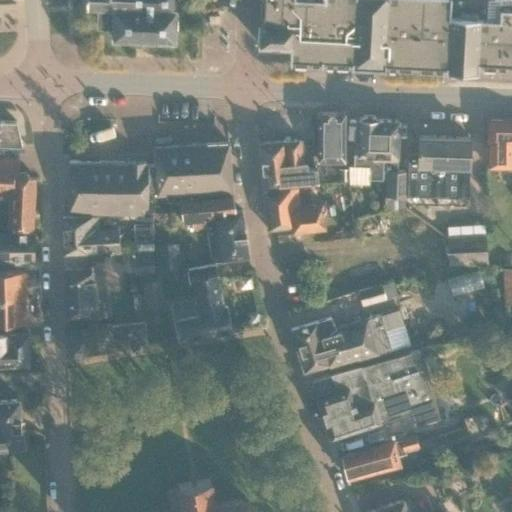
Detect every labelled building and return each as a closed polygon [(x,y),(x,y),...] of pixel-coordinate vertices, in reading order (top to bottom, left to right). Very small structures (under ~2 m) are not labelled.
[(83,0),(86,3),(86,4),(98,5),(97,24),(113,24),(113,36),(174,38),(175,0),(83,0)] [(511,0),(260,0),(258,41),(290,42),(289,58),(478,68),(478,62),(511,63),(511,0)] [(0,142),(23,143),(17,119),(1,119),(1,109),(0,109),(0,142)] [(318,160),(344,160),(344,112),(319,111),(318,160)] [(359,117),(358,152),(355,152),(355,163),(371,164),(370,176),(386,177),(385,194),(406,195),(407,168),(398,168),(398,160),(397,160),(398,118),(378,117),(371,112),(364,111),(359,117)] [(511,118),(489,118),(488,142),(490,142),(490,164),(511,164),(511,118)] [(408,151),(407,193),(438,194),(469,195),(469,177),(470,135),(419,134),(418,151),(408,151)] [(264,185),(318,181),(318,168),(308,168),(308,162),(303,162),(301,137),(260,140),(264,185)] [(156,162),(155,162),(153,193),(233,188),(229,141),(155,145),(156,162)] [(36,176),(30,176),(28,172),(20,172),(21,158),(0,156),(0,190),(11,191),(9,225),(34,225),(36,176)] [(137,216),(153,216),(153,193),(155,162),(70,159),(70,211),(119,211),(119,216),(137,216)] [(349,166),(340,166),(340,179),(349,179),(349,166)] [(292,229),(325,226),(322,201),(299,203),(297,185),(265,188),(269,226),(292,224),(292,229)] [(243,208),(236,209),(234,192),(182,199),(185,221),(193,220),(194,227),(208,225),(212,259),(249,254),(243,208)] [(65,250),(121,248),(120,224),(114,225),(114,219),(105,220),(104,216),(99,212),(63,214),(65,250)] [(153,216),(137,216),(137,241),(127,241),(127,248),(153,246),(153,216)] [(0,258),(35,259),(35,230),(0,230),(0,258)] [(487,260),(486,232),(448,235),(449,262),(487,260)] [(177,241),(157,242),(159,266),(179,264),(177,241)] [(136,272),(155,270),(153,248),(134,249),(136,272)] [(107,313),(105,259),(88,260),(88,266),(65,267),(66,315),(107,313)] [(199,296),(205,334),(232,328),(228,304),(224,305),(216,262),(188,267),(191,282),(196,281),(199,296)] [(511,265),(503,266),(504,282),(511,281),(511,265)] [(26,269),(0,269),(0,295),(26,295),(26,269)] [(167,304),(165,275),(147,277),(149,305),(167,304)] [(359,290),(363,304),(394,295),(389,280),(359,290)] [(133,292),(135,316),(143,315),(141,291),(133,292)] [(0,321),(27,321),(26,295),(0,295),(0,321)] [(181,338),(205,334),(199,296),(174,301),(181,338)] [(392,351),(408,348),(406,342),(413,340),(401,304),(354,319),(334,327),(330,314),(290,327),(304,370),(327,362),(329,366),(391,347),(392,351)] [(69,328),(72,352),(114,347),(113,336),(130,334),(131,342),(147,340),(145,319),(69,328)] [(29,329),(0,330),(0,362),(30,362),(29,329)] [(409,349),(408,348),(392,351),(393,354),(360,365),(359,361),(310,377),(329,437),(385,418),(384,415),(409,407),(415,425),(440,417),(417,347),(409,349)] [(0,445),(24,443),(20,396),(0,397),(0,445)] [(474,415),(477,425),(490,421),(487,411),(474,415)] [(399,463),(396,454),(407,451),(406,448),(419,444),(415,433),(397,439),(393,440),(340,455),(347,477),(399,463)] [(480,480),(474,463),(461,467),(467,484),(480,480)] [(178,487),(167,489),(171,508),(149,511),(257,511),(257,508),(247,500),(241,497),(217,501),(213,477),(178,483),(178,487)] [(366,511),(405,511),(401,501),(366,511)]
